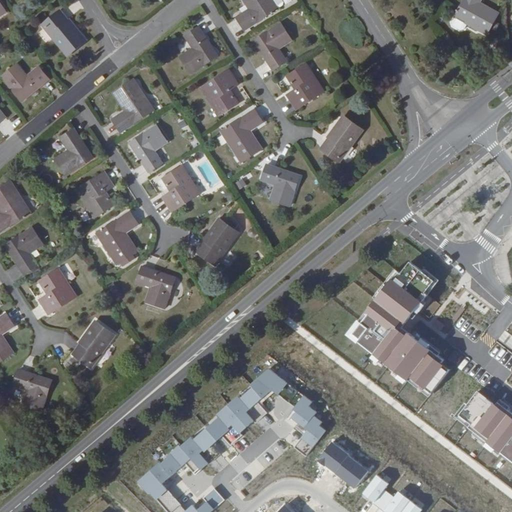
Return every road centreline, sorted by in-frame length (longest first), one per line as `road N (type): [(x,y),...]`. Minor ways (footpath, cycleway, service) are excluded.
road 1 (tertiary): [(408,166),(194,346),(133,408)]
road 2 (tertiary): [(133,408),(393,200)]
road 3 (residential): [(73,93),(166,234)]
road 4 (tertiary): [(10,511),(133,408)]
road 5 (residential): [(205,0),(292,133)]
